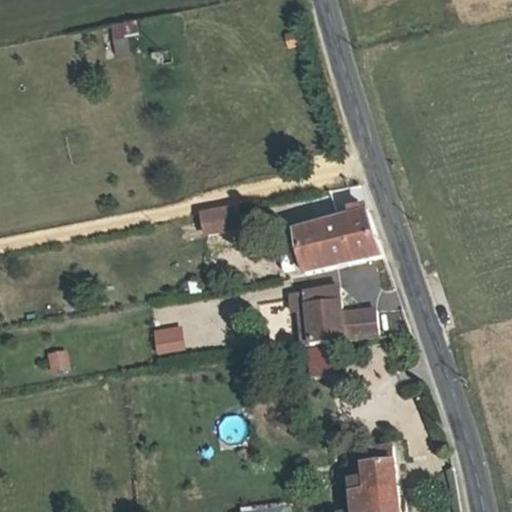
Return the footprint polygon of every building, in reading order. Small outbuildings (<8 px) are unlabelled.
[(116,23),(117,54),(145,53),(143,22),(116,23)] [(240,207),(205,214),(210,236),(244,228),(240,207)] [(300,279),(386,253),(373,214),(295,239),(300,279)] [(129,257),(155,249),(151,236),(125,244),(129,257)] [(310,354),(373,346),(367,321),(339,323),(332,292),(302,297),(310,354)] [(185,327),(157,332),(161,357),(189,352),(185,327)] [(69,351),(50,355),(54,375),(73,371),(69,351)] [(238,445),(250,426),(231,414),(219,433),(238,445)] [(396,511),(391,462),(362,465),(362,473),(348,477),(350,484),(364,482),(364,493),(358,494),(358,504),(348,507),(348,511),(396,511)]
